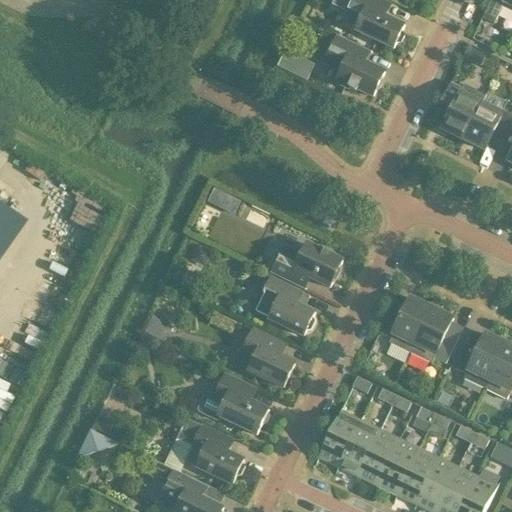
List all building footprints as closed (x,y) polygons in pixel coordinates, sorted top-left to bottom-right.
[(395,50),(397,44),(402,44),(405,37),(403,33),(406,27),(378,14),(384,2),(379,0),(352,0),(347,12),(362,20),(356,32),(395,50)] [(511,0),(491,0),(485,15),(497,21),(503,8),(511,12),(511,0)] [(343,72),(338,84),(357,93),(359,90),(374,98),(377,93),(379,92),(380,91),(382,89),(383,88),(384,86),(385,84),(385,81),(385,79),(384,77),(386,74),(360,61),(366,50),(338,37),(327,60),(337,64),(335,68),(343,72)] [(314,68),(287,55),(279,69),(306,83),(314,68)] [(444,131),(453,135),(456,139),(459,142),(463,145),(483,105),(461,95),(463,91),(451,85),(436,116),(448,122),(444,131)] [(502,148),(511,127),(511,114),(505,111),(504,115),(483,105),(463,145),(467,146),(470,147),(477,147),(486,151),(491,142),(502,148)] [(511,127),(502,148),(511,152),(511,156),(509,162),(511,163),(511,127)] [(228,195),(214,189),(208,202),(222,208),(228,195)] [(342,266),(342,265),(344,262),(309,245),(303,257),(294,252),(292,256),(284,252),(272,275),(300,288),(305,276),(331,289),(332,286),(334,284),(337,282),(339,278),(341,274),(342,271),(342,266)] [(206,268),(207,264),(212,254),(199,249),(196,247),(191,261),(206,268)] [(305,337),(308,332),(312,332),(317,323),(314,319),(316,314),(294,303),(299,292),(272,279),(264,294),(266,295),(257,312),(271,319),(270,320),(305,337)] [(390,344),(411,354),(435,305),(433,304),(429,303),(425,303),(422,303),(420,303),(411,299),(407,308),(395,303),(380,333),(392,339),(390,344)] [(454,320),(445,316),(443,311),(440,309),(437,306),(435,305),(411,354),(433,365),(435,360),(447,366),(462,335),(450,329),(454,320)] [(155,320),(145,337),(164,346),(164,323),(155,320)] [(285,389),(296,365),(272,353),(277,342),(254,331),(243,354),(255,360),(250,372),(285,389)] [(468,376),(466,381),(486,391),(510,341),(506,339),(503,339),(495,339),(487,335),(482,344),(470,339),(456,370),(468,376)] [(141,336),(136,340),(136,347),(142,350),(148,346),(148,339),(141,336)] [(511,342),(510,341),(486,391),(508,401),(510,396),(511,397),(511,342)] [(258,436),(263,425),(268,424),(271,417),(269,413),(270,411),(246,400),(252,388),(226,376),(220,389),(216,398),(226,404),(220,418),(223,419),(258,436)] [(359,378),(354,388),(368,395),(373,385),(359,378)] [(216,398),(220,389),(215,385),(210,398),(204,398),(198,411),(200,417),(220,425),(223,419),(220,418),(226,404),(216,398)] [(383,390),(379,399),(393,406),(398,397),(383,390)] [(408,413),(412,403),(398,397),(393,406),(408,413)] [(422,408),(417,418),(432,425),(437,415),(422,408)] [(342,412),(319,459),(340,469),(362,422),(342,412)] [(99,433),(110,438),(111,436),(115,427),(116,426),(117,423),(99,415),(93,427),(92,429),(99,433)] [(446,432),(451,422),(437,415),(432,425),(446,432)] [(246,469),(244,465),(245,461),(222,450),(228,438),(188,419),(178,439),(193,447),(186,463),(234,486),(238,477),(242,477),(246,469)] [(359,478),(381,431),(362,422),(340,469),(359,478)] [(475,436),(460,429),(455,439),(470,446),(471,444),(475,436)] [(378,488),(401,441),(381,431),(359,478),(378,488)] [(475,436),(470,446),(484,453),(489,443),(475,436)] [(96,440),(89,437),(79,466),(107,480),(122,452),(96,440)] [(398,497),(420,450),(401,441),(378,488),(398,497)] [(417,506),(440,459),(420,450),(398,497),(417,506)] [(429,511),(438,511),(459,469),(440,459),(417,506),(429,511)] [(462,511),(479,478),(459,469),(438,511),(462,511)] [(223,511),(225,509),(197,496),(203,484),(175,471),(164,494),(172,498),(170,501),(180,506),(177,511),(223,511)] [(487,511),(499,488),(479,478),(462,511),(487,511)]
